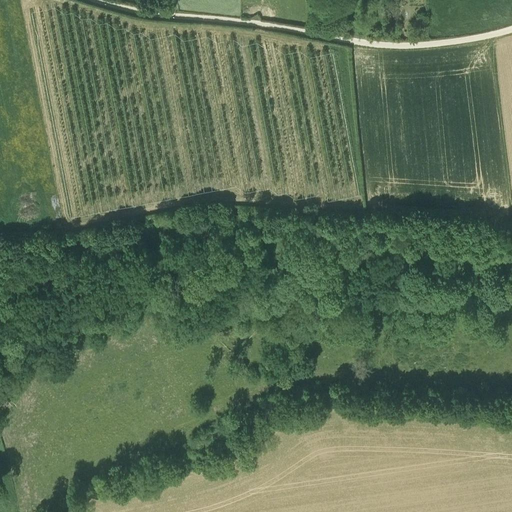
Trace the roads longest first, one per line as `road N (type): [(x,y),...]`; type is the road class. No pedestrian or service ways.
road 1 (track): [(492,34),(387,45),(94,0)]
road 2 (track): [(64,511),(81,496),(226,447),(306,395),(329,392)]
